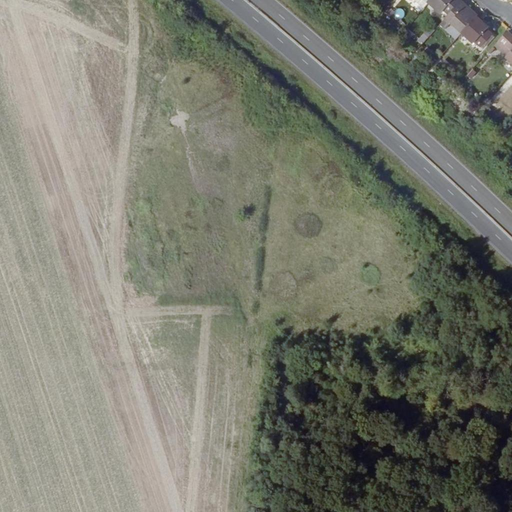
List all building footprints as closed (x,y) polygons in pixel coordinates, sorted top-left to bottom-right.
[(441,13),(444,11),(449,16),(462,2),(460,0),(432,0),(429,3),(441,13)] [(477,18),(466,8),(467,7),(462,2),(449,16),(454,20),(452,23),(463,34),(477,18)] [(445,25),(451,19),(449,17),(443,23),(445,25)] [(476,42),(482,47),(493,35),(487,30),(489,29),(477,18),(463,34),(474,44),(476,42)] [(511,36),(507,32),(494,46),(511,62),(511,36)]
